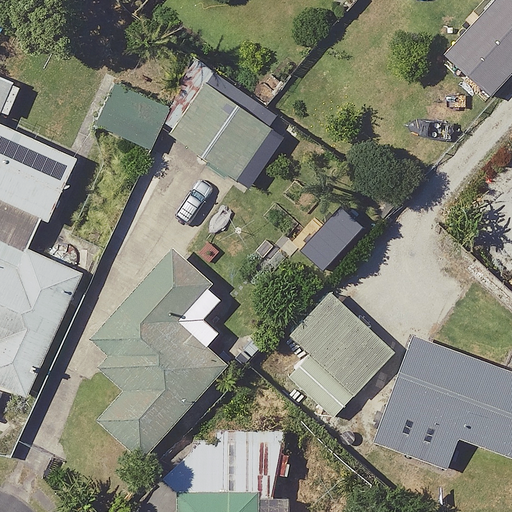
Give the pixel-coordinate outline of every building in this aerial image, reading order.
[(511,0),(503,0),(452,57),(498,99),(511,84),(511,0)] [(0,73),(0,197),(59,224),(88,161),(6,124),(24,85),(0,73)] [(279,131),(213,85),(177,137),(243,183),(279,131)] [(125,87),(106,128),(158,153),(177,112),(125,87)] [(352,247),(325,221),(291,257),(319,283),(352,247)] [(223,284),(183,249),(99,342),(115,357),(105,368),(132,393),(105,423),(150,464),(237,369),(187,324),(223,284)] [(0,383),(38,400),(94,276),(36,250),(27,270),(0,258),(0,341),(5,344),(0,355),(0,383)] [(400,354),(338,294),(297,336),(359,396),(400,354)] [(511,371),(422,337),(382,444),(454,471),(465,443),(511,460),(511,371)] [(269,511),(269,492),(184,492),(183,511),(269,511)]
